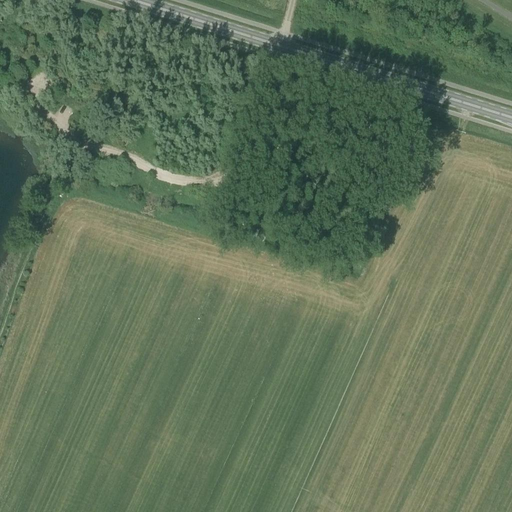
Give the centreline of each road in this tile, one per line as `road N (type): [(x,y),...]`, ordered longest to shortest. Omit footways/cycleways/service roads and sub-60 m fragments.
road 1 (primary): [(138,0),(511,116)]
road 2 (unknown): [(71,137),(224,196),(276,43)]
